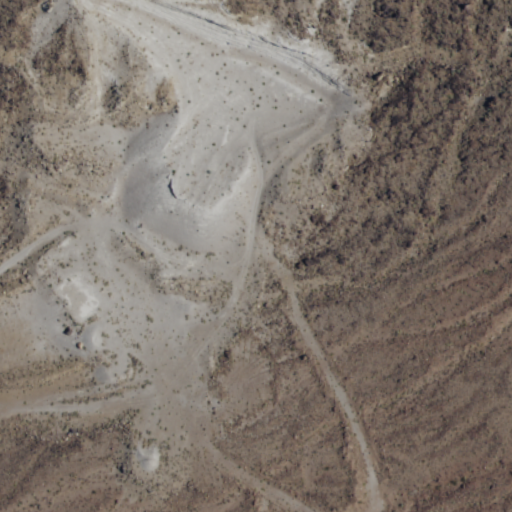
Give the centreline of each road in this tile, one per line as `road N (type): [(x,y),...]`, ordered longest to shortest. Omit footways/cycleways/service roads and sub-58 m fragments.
road 1 (track): [(332,112),(262,186),(259,251),(166,398),(0,411)]
road 2 (track): [(166,398),(197,439),(304,511)]
